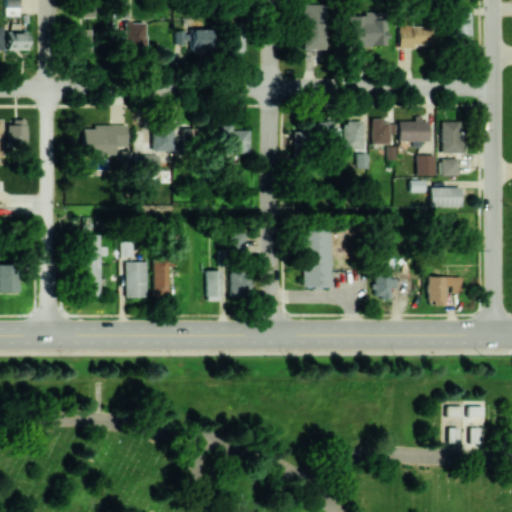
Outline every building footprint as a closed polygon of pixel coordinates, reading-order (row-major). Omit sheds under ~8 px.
[(3,0),(3,15),(17,15),(17,0),(3,0)] [(93,3),(74,5),(76,18),(94,16),(93,3)] [(324,4),(299,5),(301,49),(325,49),(324,4)] [(467,12),(450,12),(450,44),(468,44),(467,12)] [(347,46),(384,46),(385,13),(348,13),(347,46)] [(395,45),(434,46),(435,19),(395,18),(395,45)] [(122,49),(143,49),(143,21),(122,21),(122,49)] [(89,28),(72,28),(72,52),(89,52),(89,28)] [(187,49),(209,49),(210,28),(188,28),(187,49)] [(182,29),(174,29),(173,43),(182,43),(182,29)] [(227,52),(241,52),(241,29),(227,29),(227,52)] [(5,31),(5,50),(26,49),(26,31),(5,31)] [(392,134),(392,122),(381,122),(381,118),(369,118),(368,143),(387,144),(387,134),(392,134)] [(427,118),(413,118),(413,120),(396,120),(396,141),(410,141),(410,147),(418,147),(418,140),(426,140),(427,118)] [(5,121),(6,149),(25,149),(24,120),(5,121)] [(332,120),(314,121),(315,140),(333,140),(332,120)] [(149,150),(170,150),(171,121),(150,121),(149,150)] [(340,148),(360,148),(360,121),(341,121),(340,148)] [(439,152),(459,152),(460,121),(439,121),(439,152)] [(112,154),(112,145),(126,145),(126,124),(92,124),(92,128),(80,128),(80,154),(112,154)] [(248,130),(230,129),(231,124),(214,124),(213,151),(247,152),(248,130)] [(291,146),(304,146),(304,131),(291,131),(291,146)] [(156,178),(157,155),(135,154),(134,177),(156,178)] [(433,154),(414,154),(414,175),(433,174),(433,154)] [(456,175),(456,158),(439,158),(439,175),(456,175)] [(408,179),(408,191),(423,191),(423,179),(408,179)] [(458,207),(459,186),(428,185),(427,206),(458,207)] [(329,229),(300,229),(300,288),(330,287),(329,229)] [(244,255),(243,230),(225,231),(226,255),(244,255)] [(98,234),(78,234),(80,297),(99,296),(98,234)] [(130,255),(131,241),(119,240),(119,255),(130,255)] [(151,297),(166,296),(166,265),(175,265),(174,251),(166,251),(167,258),(150,258),(151,297)] [(144,296),(144,261),(123,260),(123,296),(144,296)] [(0,291),(15,291),(15,263),(0,263),(0,291)] [(388,264),(372,264),(373,297),(388,297),(388,287),(394,287),(394,278),(388,278),(388,264)] [(219,270),(204,270),(203,300),(219,300),(219,270)] [(250,295),(249,272),(227,272),(228,295),(250,295)] [(459,276),(425,275),(424,303),(445,303),(445,293),(459,293),(459,276)] [(447,404),(447,417),(463,417),(463,404),(447,404)] [(480,405),(464,406),(465,416),(481,415),(480,405)] [(449,427),(449,444),(461,444),(461,427),(449,427)]
